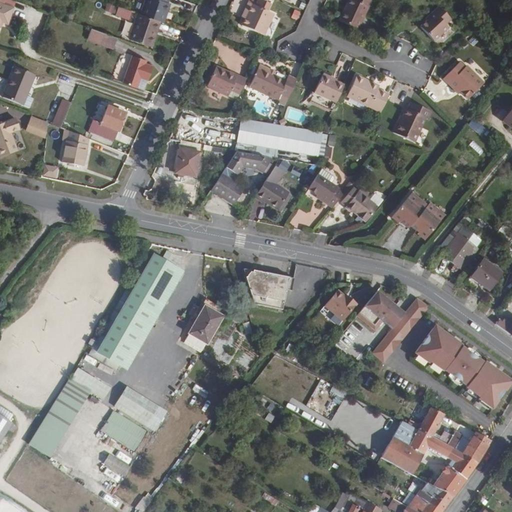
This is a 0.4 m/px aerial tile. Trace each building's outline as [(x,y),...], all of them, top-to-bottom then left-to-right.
[(16,6),(0,0),(0,31),(4,19),(10,21),(16,6)] [(169,4),(170,0),(148,0),(143,15),(161,22),(165,23),(170,10),(168,9),(169,4)] [(249,15),(247,19),(244,25),(265,35),(275,13),(265,8),(269,0),(268,0),(250,0),(245,13),(249,15)] [(369,0),(346,0),(339,18),(357,27),(369,0)] [(107,3),(104,13),(129,20),(132,10),(107,3)] [(435,15),(427,22),(421,28),(435,43),(449,29),(446,26),(451,20),(439,7),(433,13),(435,15)] [(425,20),(427,22),(435,15),(433,13),(425,20)] [(131,38),(153,45),(161,22),(143,15),(140,14),(131,38)] [(120,34),(94,25),(90,35),(116,44),(120,34)] [(135,53),(125,81),(140,86),(143,76),(150,78),(155,63),(149,61),(150,58),(135,53)] [(123,54),(118,66),(126,69),(130,56),(123,54)] [(457,89),(461,93),(468,100),(484,85),(467,67),(465,69),(460,64),(444,79),(455,90),(457,89)] [(38,73),(19,66),(7,97),(26,104),(38,73)] [(240,94),(247,80),(238,76),(237,79),(229,75),(230,74),(217,67),(208,87),(229,97),(232,91),(240,94)] [(281,95),(289,99),(298,80),(290,76),(288,81),(275,75),(274,77),(270,75),(271,73),(260,68),(251,87),(279,100),(281,95)] [(311,101),(332,110),(344,85),(333,79),(333,78),(323,73),(311,101)] [(381,111),(389,94),(378,89),(380,85),(357,75),(347,96),(381,111)] [(140,86),(147,88),(150,78),(143,76),(140,86)] [(65,127),(75,102),(66,99),(57,124),(65,127)] [(401,122),(399,121),(394,132),(415,143),(426,119),(428,120),(432,112),(411,102),(408,109),(407,109),(403,117),(401,122)] [(128,112),(110,104),(101,124),(94,121),(92,128),(117,139),(128,112)] [(511,108),(503,121),(511,127),(511,108)] [(53,122),(36,116),(31,131),(50,138),(53,122)] [(322,133),(243,119),(239,141),(254,144),(320,155),(323,134),(322,133)] [(473,119),(468,125),(484,137),(489,130),(473,119)] [(19,120),(0,126),(0,149),(3,158),(19,152),(13,133),(23,130),(19,120)] [(81,163),(91,137),(71,129),(61,155),(81,163)] [(199,145),(180,141),(174,172),(194,176),(199,145)] [(254,144),(239,141),(237,151),(252,154),(254,144)] [(252,154),(237,151),(227,168),(238,175),(244,166),(258,168),(264,172),(274,157),(252,154)] [(285,171),(276,165),(255,197),(262,202),(264,200),(278,210),(290,193),(277,184),(285,171)] [(296,178),(300,169),(292,165),(288,173),(296,178)] [(56,179),(58,167),(43,166),(42,178),(56,179)] [(222,174),(211,191),(235,205),(245,189),(222,174)] [(319,198),(331,206),(343,191),(317,174),(308,189),(320,196),(319,198)] [(341,197),(346,201),(357,187),(353,183),(341,197)] [(356,209),(365,217),(377,203),(365,193),(368,189),(361,183),(357,187),(346,201),(352,206),(353,205),(356,208),(356,209)] [(293,195),(290,193),(278,210),(282,212),(293,195)] [(402,221),(410,228),(423,211),(407,198),(393,216),(401,223),(402,221)] [(423,211),(410,228),(418,234),(417,235),(425,241),(439,222),(423,211)] [(459,233),(444,255),(462,268),(477,246),(459,233)] [(128,283),(86,353),(115,371),(121,375),(183,273),(153,254),(133,286),(128,283)] [(483,261),(472,277),(490,291),(502,275),(483,261)] [(249,273),(251,281),(258,282),(259,275),(249,273)] [(251,281),(256,299),(263,300),(262,309),(287,313),(291,295),(294,283),(259,275),(258,282),(251,281)] [(294,283),(291,295),(297,296),(300,284),(294,283)] [(361,301),(354,295),(353,296),(350,293),(342,287),(332,298),(351,313),(361,301)] [(408,309),(380,287),(361,310),(379,326),(387,317),(396,325),(408,309)] [(433,303),(421,295),(408,309),(396,325),(373,351),(385,360),(433,303)] [(187,337),(204,347),(205,348),(226,316),(208,304),(187,337)] [(503,327),(511,332),(511,319),(508,320),(503,327)] [(245,334),(251,333),(249,322),(243,323),(245,334)] [(511,380),(502,374),(504,371),(487,358),(486,360),(463,344),(464,343),(447,330),(444,334),(433,326),(415,351),(430,362),(431,360),(445,369),(446,368),(468,385),(481,396),(480,397),(495,408),(511,383),(511,380)] [(204,347),(187,337),(183,344),(199,354),(204,347)] [(115,371),(86,353),(83,358),(112,377),(115,371)] [(70,380),(101,400),(108,390),(76,369),(70,380)] [(67,378),(27,443),(59,464),(101,400),(70,380),(67,378)] [(333,385),(330,391),(344,398),(347,392),(333,385)] [(114,407),(146,428),(158,409),(126,389),(114,407)] [(418,430),(431,437),(444,414),(430,407),(418,430)] [(101,432),(137,450),(148,429),(112,411),(101,432)] [(476,431),(487,437),(492,426),(478,420),(474,430),(476,431)] [(380,457),(396,465),(411,473),(413,469),(428,445),(449,457),(456,460),(450,469),(444,465),(432,485),(452,496),(476,461),(448,445),(431,437),(418,430),(401,421),(380,457)] [(476,461),(491,439),(487,437),(476,431),(467,444),(453,436),(448,445),(476,461)] [(108,454),(103,464),(125,475),(130,465),(108,454)] [(449,457),(444,465),(450,469),(456,460),(449,457)] [(392,472),(394,472),(399,476),(421,489),(426,481),(422,479),(411,473),(396,465),(392,472)] [(108,468),(105,474),(119,481),(122,475),(108,468)] [(411,473),(422,479),(424,476),(413,469),(411,473)] [(394,472),(383,491),(389,495),(399,476),(394,472)] [(76,473),(73,478),(82,485),(85,480),(76,473)] [(113,494),(117,488),(103,477),(99,483),(113,494)] [(417,511),(440,511),(452,496),(432,485),(426,481),(421,489),(433,495),(428,501),(418,495),(410,507),(417,511)] [(332,511),(342,511),(350,495),(342,492),(332,511)] [(140,511),(144,511),(152,502),(146,497),(136,509),(139,511),(140,511)] [(356,511),(360,505),(354,501),(347,511),(356,511)] [(368,501),(363,511),(364,511),(380,511),(382,510),(368,501)] [(417,511),(410,507),(401,501),(397,507),(404,511),(403,511),(417,511)] [(499,511),(488,503),(480,511),(499,511)]
